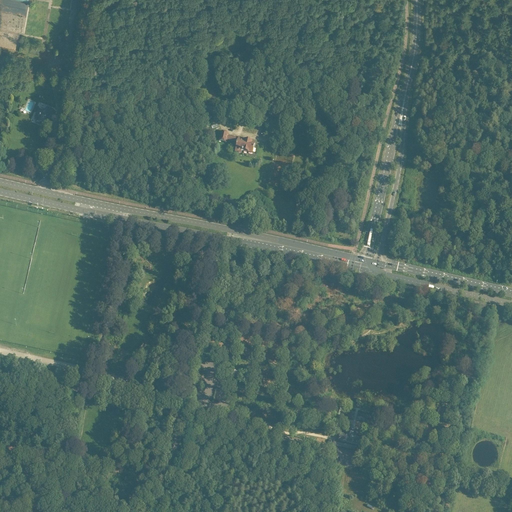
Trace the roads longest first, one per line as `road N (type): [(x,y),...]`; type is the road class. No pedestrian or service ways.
road 1 (secondary): [(87,212),(367,274)]
road 2 (secondary): [(363,261),(89,202)]
road 3 (track): [(159,511),(222,243)]
road 4 (track): [(243,426),(421,465)]
road 5 (secondary): [(380,264),(402,160),(402,103)]
road 6 (secondary): [(402,103),(363,261)]
road 7 (secondary): [(367,274),(511,305)]
road 8 (secondary): [(511,293),(380,264)]
road 9 (track): [(128,397),(0,369)]
